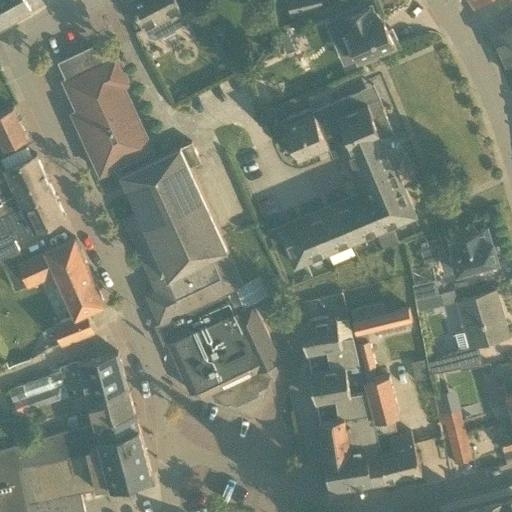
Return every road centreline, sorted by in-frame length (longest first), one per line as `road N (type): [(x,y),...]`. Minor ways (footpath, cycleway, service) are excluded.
road 1 (residential): [(168,444),(124,287),(7,40)]
road 2 (residential): [(511,475),(385,510),(329,509),(168,444)]
road 3 (residential): [(105,0),(170,132),(241,115),(282,204)]
road 4 (unclassified): [(511,155),(474,57),(436,0)]
